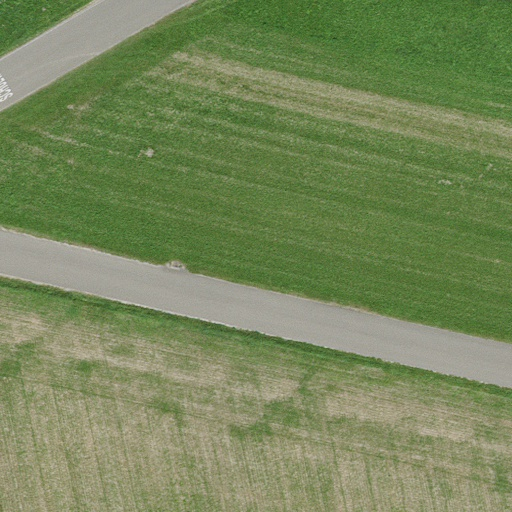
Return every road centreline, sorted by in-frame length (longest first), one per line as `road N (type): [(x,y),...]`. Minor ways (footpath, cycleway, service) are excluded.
road 1 (residential): [(511,374),(0,257)]
road 2 (residential): [(0,101),(162,0)]
